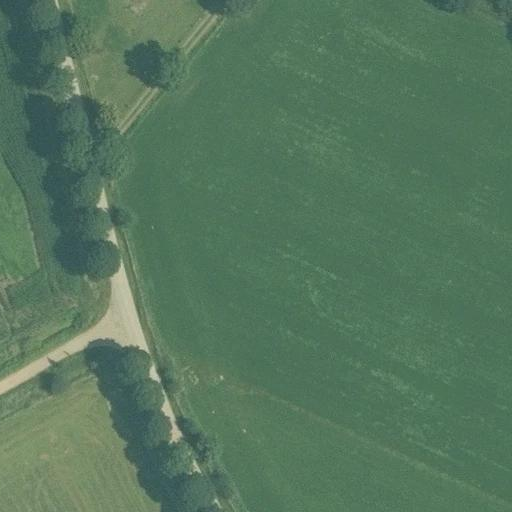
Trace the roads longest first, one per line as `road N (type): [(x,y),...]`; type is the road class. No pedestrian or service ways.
road 1 (unclassified): [(130,319),(51,0)]
road 2 (unclassified): [(210,511),(130,319)]
road 3 (unclassified): [(0,389),(130,319)]
